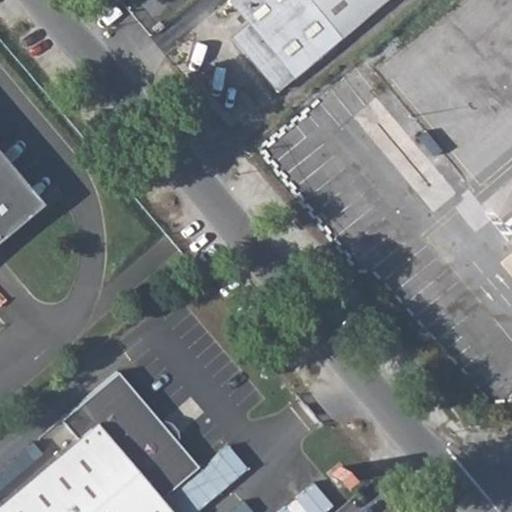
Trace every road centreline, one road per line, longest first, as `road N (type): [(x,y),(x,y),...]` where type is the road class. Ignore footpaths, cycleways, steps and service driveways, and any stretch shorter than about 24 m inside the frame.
road 1 (residential): [(28,0),(474,511)]
road 2 (unknown): [(0,394),(77,335),(92,295),(94,230),(76,183),(47,145),(54,80),(70,48)]
